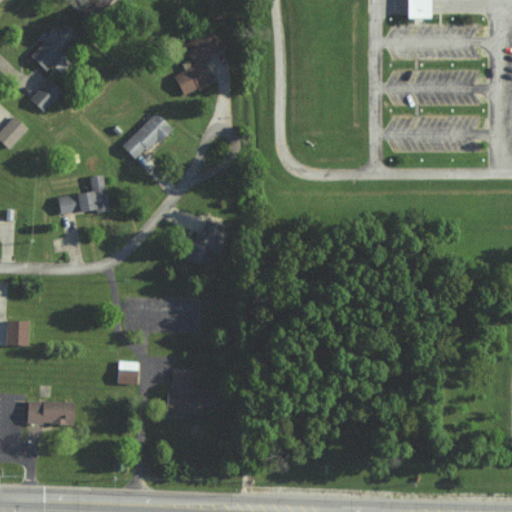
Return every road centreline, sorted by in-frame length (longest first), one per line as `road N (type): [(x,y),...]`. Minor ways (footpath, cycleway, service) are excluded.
road 1 (secondary): [(0,490),(459,511)]
road 2 (residential): [(0,265),(109,263),(184,184),(224,165),(235,147),(225,129),(211,130),(184,184)]
